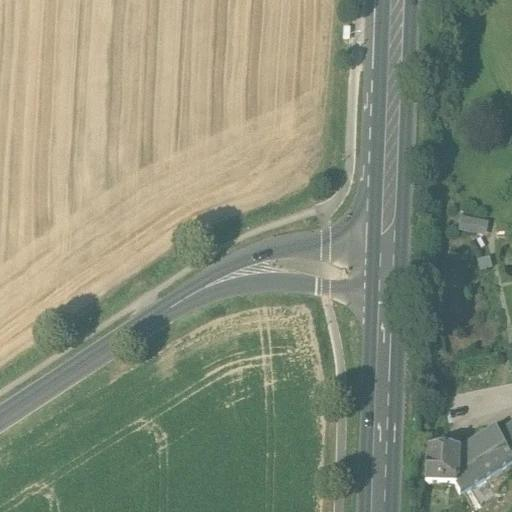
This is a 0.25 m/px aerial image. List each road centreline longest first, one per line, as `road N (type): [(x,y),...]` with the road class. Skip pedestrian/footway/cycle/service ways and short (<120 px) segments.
road 1 (tertiary): [(386,263),(261,266),(203,285),(0,407)]
road 2 (primary): [(386,263),(398,0)]
road 3 (primary): [(377,511),(386,263)]
